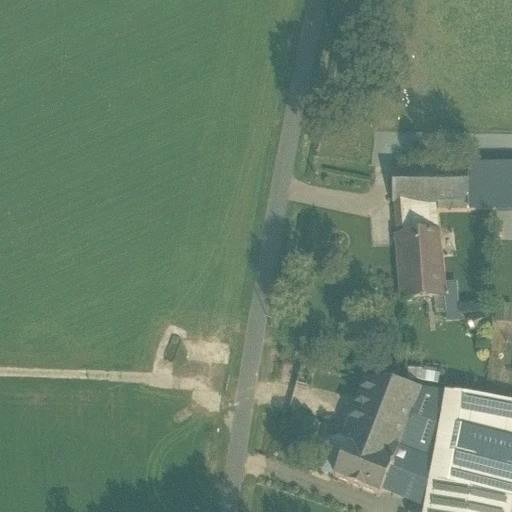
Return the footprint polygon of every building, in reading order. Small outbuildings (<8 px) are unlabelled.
[(468,167),(391,167),(392,205),(394,205),(436,205),(468,204),(468,169),(468,167)] [(511,170),(468,169),(468,204),(436,205),(436,213),(495,212),(495,218),(511,218),(511,198),(510,177),(511,176),(511,170)] [(436,205),(394,205),(396,238),(438,234),(436,213),(436,205)] [(438,234),(396,238),(399,273),(409,272),(410,277),(442,274),(438,234)] [(442,274),(410,277),(409,272),(399,273),(401,304),(444,299),(445,315),(456,314),(454,286),(443,287),(442,274)] [(421,393),(364,384),(345,432),(380,445),(381,442),(399,448),(421,393)] [(304,405),(305,389),(292,389),(291,404),(304,405)] [(411,453),(434,462),(445,397),(421,393),(399,448),(399,449),(411,453)] [(511,407),(445,397),(434,462),(431,483),(511,501),(511,407)] [(380,445),(345,432),(342,440),(350,443),(335,481),(380,497),(382,492),(393,465),(399,449),(399,448),(381,442),(380,445)] [(411,453),(399,449),(393,465),(404,470),(411,453)] [(404,470),(394,497),(426,509),(431,483),(434,462),(411,453),(404,470)] [(393,465),(382,492),(394,497),(404,470),(393,465)] [(511,511),(511,507),(511,501),(431,483),(426,509),(425,511),(511,511)]
